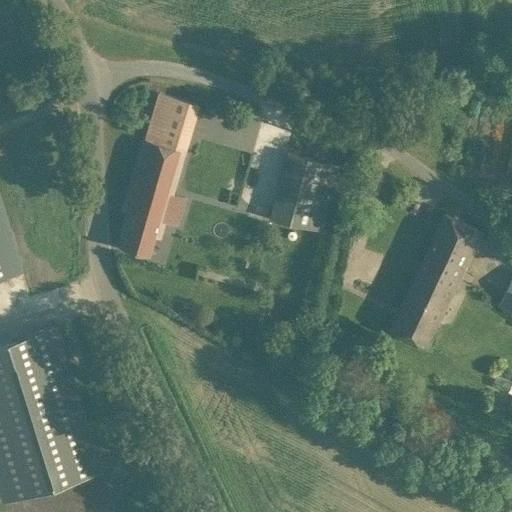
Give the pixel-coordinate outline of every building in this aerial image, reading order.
[(129,212),(119,245),(149,254),(155,235),(160,236),(163,224),(164,220),(168,206),(183,210),(187,196),(173,191),(185,150),(174,147),(178,132),(189,136),(198,104),(159,93),(125,210),(129,212)] [(284,149),(267,216),(321,230),(339,163),(284,149)] [(0,279),(4,278),(23,272),(0,197),(0,279)] [(387,327),(423,346),(481,231),(445,213),(387,327)] [(511,276),(498,304),(511,311),(511,276)] [(0,341),(0,484),(5,501),(99,471),(54,325),(0,341)]
